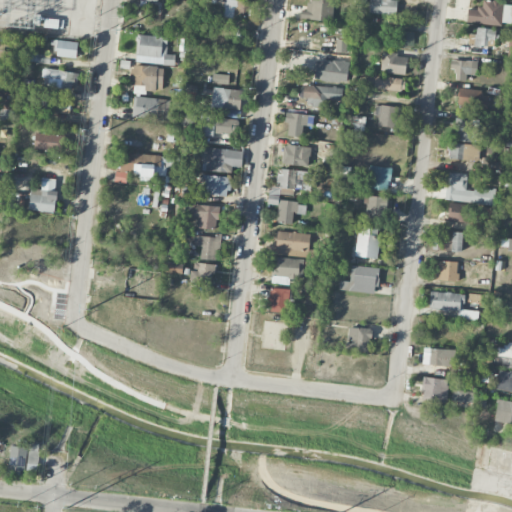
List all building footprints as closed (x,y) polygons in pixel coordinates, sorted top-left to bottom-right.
[(224,0),(224,16),(248,17),(249,0),(245,0),(224,0)] [(300,21),(332,23),(333,0),(308,0),(308,11),(301,10),(300,21)] [(397,0),(385,0),(368,0),(369,14),(396,15),(397,0)] [(467,22),(511,25),(511,3),(483,2),(482,9),(468,8),(467,22)] [(46,27),(47,17),(64,19),(63,29),(46,27)] [(496,47),(497,29),(472,28),(471,46),(496,47)] [(414,32),(393,31),(393,46),(414,47),(414,32)] [(167,37),(137,35),(135,60),(172,63),(173,55),(166,55),(167,37)] [(77,58),(77,41),(56,41),(55,57),(77,58)] [(398,53),(382,52),(381,73),(405,74),(406,57),(398,57),(398,53)] [(49,63),(50,55),(27,54),(27,62),(49,63)] [(314,81),(348,83),(349,62),(315,60),(314,81)] [(466,81),(466,75),(476,75),(477,61),(450,60),(450,69),(455,70),(455,81),(466,81)] [(162,90),(163,67),(131,66),(130,87),(134,87),(133,93),(144,94),(144,89),(162,90)] [(42,87),(75,89),(76,72),(43,69),(42,87)] [(211,84),(228,84),(229,75),(212,74),(211,84)] [(367,89),(404,90),(405,78),(368,76),(367,89)] [(326,101),(342,101),(342,87),(305,86),(304,106),(326,106),(326,101)] [(240,89),(212,89),(212,108),(240,109),(240,89)] [(459,89),(457,106),(488,110),(489,93),(459,89)] [(173,99),(134,97),(132,117),(172,119),(173,99)] [(14,120),(15,100),(1,99),(0,120),(14,120)] [(400,107),(375,106),(375,116),(378,116),(378,126),(399,127),(400,107)] [(287,136),(295,136),(296,125),(313,126),(313,115),(286,113),(285,122),(288,122),(287,136)] [(203,115),(182,114),(181,127),(202,128),(203,115)] [(242,119),(203,117),(202,134),(241,135),(242,119)] [(476,142),(476,119),(457,119),(456,141),(476,142)] [(65,137),(36,132),(34,148),(63,152),(65,137)] [(479,145),(449,143),(449,159),(479,161),(479,145)] [(308,167),(310,147),(283,145),(281,164),(308,167)] [(337,148),(329,147),(329,157),(324,157),(323,168),(336,168),(337,148)] [(232,173),(232,167),(241,167),(242,150),(200,148),(199,161),(207,162),(206,171),(232,173)] [(126,183),(127,174),(166,177),(167,167),(173,168),(174,158),(122,153),(120,172),(115,171),(114,182),(126,183)] [(389,191),(391,168),(368,166),(366,189),(389,191)] [(311,190),(312,171),(279,170),(278,188),(311,190)] [(495,190),(466,189),(467,174),(446,172),(444,201),(494,204),(495,190)] [(204,195),(229,196),(230,177),(205,176),(204,195)] [(28,210),(54,213),(58,179),(42,178),(41,190),(30,188),(28,210)] [(198,190),(183,188),(182,198),(197,200),(198,190)] [(365,219),(386,220),(387,197),(366,196),(365,219)] [(276,223),(292,224),(293,214),(305,214),(306,203),(278,201),(276,223)] [(216,230),(219,208),(192,204),(190,217),(198,218),(197,228),(216,230)] [(472,223),(473,205),(449,204),(448,222),(472,223)] [(478,219),(490,221),(492,209),(480,207),(478,219)] [(377,259),(379,229),(359,227),(356,257),(377,259)] [(461,251),(462,232),(434,231),(434,250),(461,251)] [(276,255),(308,256),(309,233),(277,232),(276,255)] [(200,259),(218,260),(220,237),(194,235),(194,246),(201,246),(200,259)] [(303,280),(304,259),(273,258),(272,284),(290,284),(291,279),(303,280)] [(458,262),(434,261),(433,280),(457,281),(458,262)] [(190,280),(212,284),(215,265),(193,262),(190,280)] [(182,272),(182,264),(165,264),(165,273),(182,272)] [(377,293),(378,267),(351,266),(350,282),(339,281),(339,291),(377,293)] [(268,312),(285,313),(285,300),(290,300),(290,289),(269,288),(268,312)] [(464,293),(430,292),(429,310),(463,311),(464,293)] [(350,343),(345,343),(344,352),(369,352),(370,328),(350,328),(350,343)] [(511,358),(511,342),(489,341),(489,355),(498,356),(497,368),(511,368),(511,358)] [(453,350),(423,349),(422,365),(453,366),(453,350)] [(496,389),(511,392),(511,372),(499,370),(496,389)] [(446,403),(447,379),(423,378),(422,401),(446,403)] [(451,400),(473,403),(474,393),(453,389),(451,400)] [(511,423),(511,402),(499,399),(494,420),(511,423)] [(38,471),(39,444),(28,444),(27,471),(38,471)] [(25,474),(27,447),(10,446),(8,474),(25,474)]
